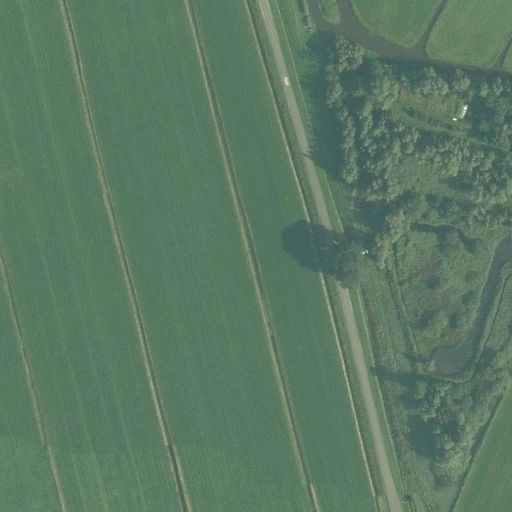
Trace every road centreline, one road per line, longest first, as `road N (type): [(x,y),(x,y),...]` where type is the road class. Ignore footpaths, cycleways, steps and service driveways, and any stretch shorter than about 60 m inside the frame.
road 1 (unclassified): [(395,511),(262,0)]
road 2 (track): [(352,206),(365,162),(354,99),(368,79),(361,71),(347,76)]
road 3 (track): [(367,90),(431,129),(511,152)]
